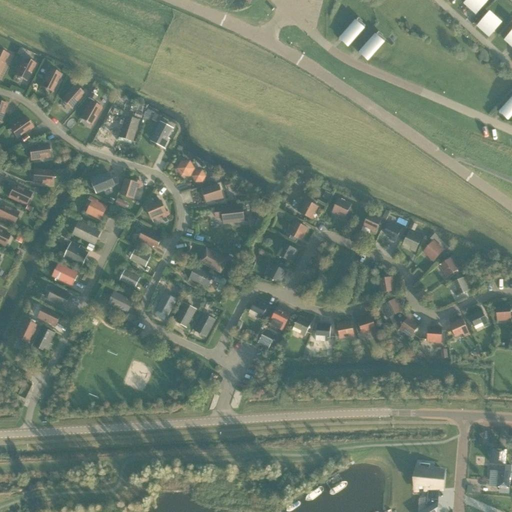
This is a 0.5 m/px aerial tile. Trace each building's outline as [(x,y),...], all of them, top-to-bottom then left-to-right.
[(483,0),(468,0),(465,4),(476,14),(487,3),(483,0)] [(488,15),(478,27),(489,37),(500,26),(488,15)] [(340,38),(348,45),(366,26),(358,19),(340,38)] [(360,53),(368,60),(386,41),(378,33),(360,53)] [(24,58),(16,74),(27,79),(31,73),(30,72),(32,67),(33,68),(35,64),(24,58)] [(49,69),(42,84),(53,90),(56,83),(55,83),(58,78),(59,78),(61,75),(49,69)] [(74,85),(63,98),(73,107),(77,101),(77,100),(80,96),(81,97),(84,94),(74,85)] [(94,102),(97,96),(91,93),(88,99),(94,102)] [(511,99),(500,112),(508,119),(511,115),(511,99)] [(90,102),(81,117),(92,123),(96,116),(95,116),(98,111),(99,112),(101,108),(90,102)] [(144,116),(150,119),(153,113),(148,110),(144,116)] [(121,134),(119,141),(131,144),(132,142),(133,142),(134,138),(139,120),(126,116),(121,134)] [(25,117),(11,127),(18,137),(24,133),(24,132),(28,129),(29,129),(32,127),(25,117)] [(162,146),(165,148),(170,139),(167,138),(172,129),(161,123),(153,137),(164,143),(162,146)] [(48,144),(31,147),(33,159),(41,158),(40,157),(46,156),(46,157),(50,156),(48,144)] [(206,177),(203,172),(196,172),(194,170),(195,169),(191,162),(182,162),(178,169),(182,176),(191,176),(191,175),(194,177),(197,182),(203,182),(206,177)] [(36,170),(35,182),(43,183),(43,182),(48,183),(48,184),(52,184),(53,172),(36,170)] [(96,181),(101,191),(114,186),(110,174),(100,178),(99,175),(91,179),(93,182),(96,181)] [(125,180),(121,195),(133,199),(137,187),(140,188),(142,182),(138,181),(137,184),(125,180)] [(318,194),(321,189),(309,183),(307,188),(318,194)] [(14,185),(8,197),(24,204),(29,193),(23,189),(22,190),(17,188),(18,187),(14,185)] [(216,202),(224,199),(219,186),(203,191),(207,203),(215,200),(216,202)] [(88,213),(101,219),(106,208),(97,203),(98,201),(90,197),(89,200),(93,202),(88,213)] [(125,209),(128,204),(118,199),(115,204),(125,209)] [(340,217),(345,219),(351,205),(339,199),(334,210),(341,214),(340,217)] [(296,211),(302,214),(313,220),(319,208),(305,200),(303,205),(300,203),(296,211)] [(168,212),(166,213),(161,201),(147,207),(152,219),(163,215),(164,218),(170,215),(168,212)] [(263,217),(262,212),(270,211),(269,204),(251,206),(253,219),(263,217)] [(1,205),(0,207),(0,218),(11,224),(17,212),(10,209),(10,210),(5,207),(1,205)] [(215,209),(216,216),(223,215),(224,224),(244,222),(243,207),(223,209),(223,208),(215,209)] [(364,224),(372,228),(371,231),(375,233),(382,219),(370,213),(364,224)] [(78,224),(82,225),(77,236),(95,244),(101,233),(87,226),(88,224),(80,220),(78,224)] [(291,235),(302,241),(308,229),(294,222),(292,226),(295,228),(291,235)] [(391,240),(395,242),(402,228),(390,222),(384,234),(392,237),(391,240)] [(415,231),(417,226),(410,223),(408,228),(415,231)] [(162,238),(144,229),(139,240),(156,249),(162,238)] [(411,250),(415,252),(422,237),(410,232),(404,243),(412,247),(411,250)] [(432,241),(436,236),(432,233),(428,237),(432,241)] [(15,241),(21,244),(23,238),(18,236),(15,241)] [(425,250),(432,256),(430,258),(433,262),(444,250),(434,241),(425,250)] [(69,258),(83,265),(88,254),(79,249),(80,246),(72,243),(70,246),(74,248),(69,258)] [(280,257),(291,262),(297,250),(283,243),(281,247),(284,249),(280,257)] [(136,250),(131,259),(145,266),(150,257),(136,250)] [(201,262),(220,272),(226,260),(207,250),(201,262)] [(444,273),(447,277),(460,268),(452,257),(442,264),(447,271),(444,273)] [(464,270),(468,267),(464,261),(460,264),(464,270)] [(269,278),(280,284),(286,272),(273,264),(270,269),(273,270),(269,278)] [(72,270),(71,272),(61,267),(57,277),(67,281),(66,283),(72,286),(78,274),(72,270)] [(190,278),(207,287),(213,276),(196,267),(190,278)] [(121,280),(135,287),(140,278),(125,271),(121,280)] [(219,284),(223,278),(217,275),(214,281),(219,284)] [(378,280),(378,284),(382,284),(383,293),(395,291),(393,277),(378,280)] [(457,290),(454,292),(456,296),(471,290),(465,277),(454,282),(457,290)] [(65,309),(71,296),(55,288),(48,300),(65,309)] [(128,312),(133,301),(115,292),(109,303),(128,312)] [(44,302),(46,297),(38,294),(36,299),(44,302)] [(157,311),(167,317),(176,300),(166,294),(157,311)] [(384,297),(378,303),(380,307),(383,306),(387,304),(384,297)] [(257,317),(261,319),(269,305),(256,299),(251,310),(258,314),(257,317)] [(383,306),(385,310),(388,309),(392,316),(403,311),(397,299),(387,304),(383,306)] [(176,321),(186,327),(195,310),(185,304),(176,321)] [(496,306),(497,318),(506,318),(506,321),(511,321),(510,305),(496,306)] [(52,324),(52,325),(56,327),(61,316),(43,307),(38,318),(47,322),(52,324)] [(290,314),(278,308),(270,325),(282,331),(290,314)] [(474,325),(475,327),(482,323),(484,326),(488,324),(481,310),(469,315),(470,318),(474,325)] [(131,323),(134,317),(126,313),(123,319),(131,323)] [(206,337),(215,320),(204,315),(195,331),(206,337)] [(300,334),(305,336),(312,322),(300,316),(294,327),(302,331),(300,334)] [(358,320),(362,332),(370,329),(371,332),(376,331),(371,316),(358,320)] [(394,325),(406,335),(411,338),(420,325),(409,317),(407,319),(404,316),(394,325)] [(463,332),(464,335),(469,333),(462,319),(450,324),(453,332),(455,336),(463,332)] [(32,335),(35,330),(36,330),(37,326),(26,321),(18,338),(29,344),(33,335),(32,335)] [(338,324),(340,336),(348,335),(349,338),(354,337),(351,322),(338,324)] [(318,323),(317,336),(317,342),(325,342),(325,339),(330,339),(331,325),(318,323)] [(48,352),(52,344),(49,343),(54,334),(41,327),(33,345),(48,352)] [(436,343),(441,343),(442,328),(428,327),(428,339),(436,340),(436,343)] [(262,336),(258,344),(268,349),(272,341),(262,336)] [(499,465),(498,480),(498,488),(510,489),(511,466),(506,466),(507,450),(493,449),(491,464),(499,465)] [(417,490),(441,490),(443,472),(429,468),(430,464),(420,463),(417,490)] [(437,511),(438,501),(427,500),(426,509),(422,511),(437,511)]
